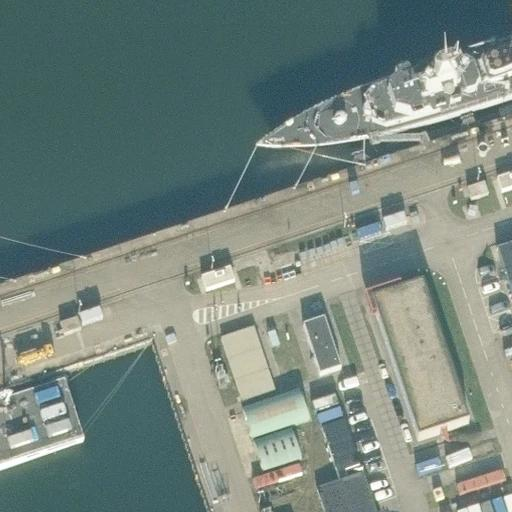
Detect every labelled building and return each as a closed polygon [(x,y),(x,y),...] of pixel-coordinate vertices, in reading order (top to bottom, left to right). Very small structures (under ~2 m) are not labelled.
[(468,191),(469,195),(472,203),(489,197),(485,186),(468,191)] [(511,250),(498,255),(501,266),(511,297),(511,250)] [(386,299),(372,304),(418,443),(469,427),(423,287),(402,294),(400,288),(384,294),(386,299)] [(61,327),(64,337),(64,338),(82,332),(78,321),(61,327)] [(303,328),(320,378),(341,371),(325,321),(303,328)] [(275,393),(254,330),(222,341),(242,403),(275,393)] [(246,415),(272,494),(318,479),(292,399),(246,415)] [(374,511),(376,511),(364,476),(306,496),(311,511),(374,511)]
